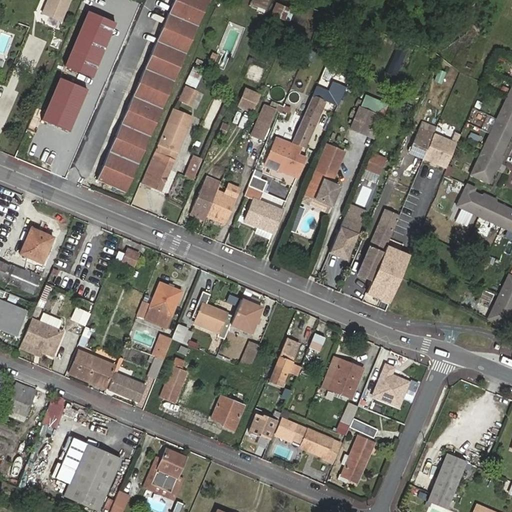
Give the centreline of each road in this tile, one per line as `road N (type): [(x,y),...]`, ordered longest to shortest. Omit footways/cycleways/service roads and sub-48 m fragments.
road 1 (residential): [(0,170),(447,353)]
road 2 (residential): [(0,362),(350,511)]
road 3 (residential): [(379,511),(447,353)]
